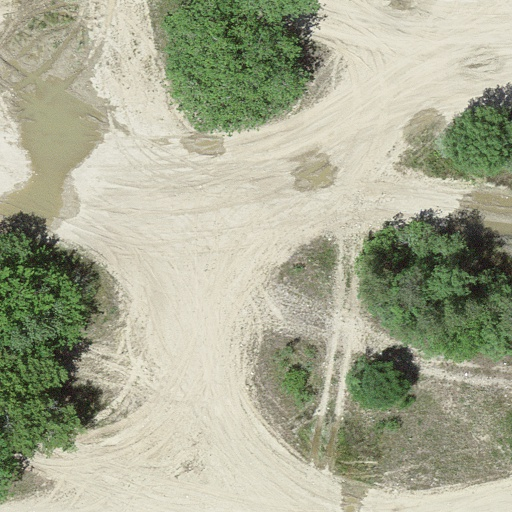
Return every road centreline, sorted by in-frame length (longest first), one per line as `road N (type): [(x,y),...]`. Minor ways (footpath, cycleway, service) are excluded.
road 1 (track): [(0,179),(186,196),(443,57),(511,54)]
road 2 (track): [(186,196),(177,370),(275,511)]
